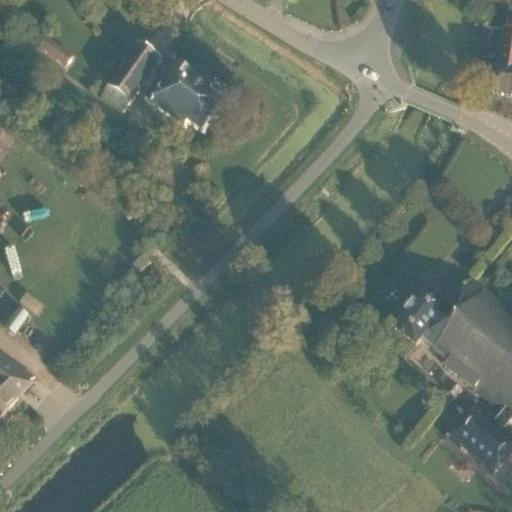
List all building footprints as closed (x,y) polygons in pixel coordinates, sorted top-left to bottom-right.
[(497,67),(492,96),(511,99),(511,21),(507,20),(505,32),(502,32),(497,68),(497,67)] [(47,42),(40,52),(67,70),(74,61),(47,42)] [(139,46),(102,97),(123,112),(130,104),(131,105),(143,89),(151,77),(161,62),(139,46)] [(149,94),(144,101),(185,131),(188,127),(204,138),(228,106),(224,103),(227,100),(217,93),(214,96),(193,81),(193,80),(178,70),(177,70),(169,65),(158,81),(149,94)] [(150,265),(143,258),(133,268),(140,275),(150,265)] [(511,423),(511,424),(511,316),(472,283),(447,310),(425,293),(394,332),(416,350),(421,344),(448,365),(445,368),(501,415),(511,423)] [(5,329),(15,336),(28,316),(18,310),(5,329)] [(35,380),(0,355),(0,420),(19,401),(16,398),(35,380)] [(498,419),(478,403),(446,441),(459,453),(462,450),(483,467),(481,470),(492,478),(511,453),(511,431),(507,428),(511,423),(501,415),(498,419)]
